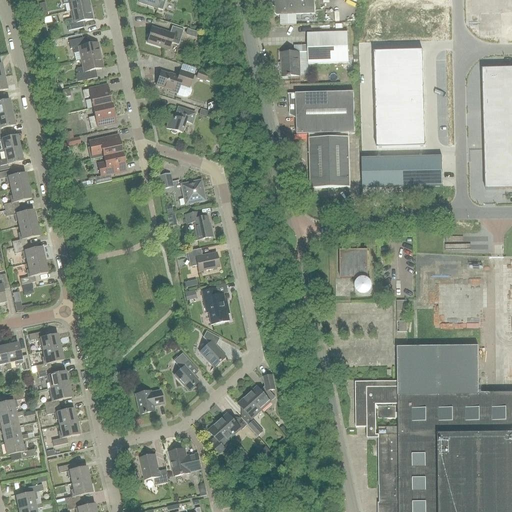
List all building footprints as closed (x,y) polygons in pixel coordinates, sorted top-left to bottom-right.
[(68,4),(70,12),(90,7),(87,0),(61,0),(62,5),(68,4)] [(139,0),(138,3),(162,11),(165,0),(139,0)] [(276,16),(315,14),(313,0),(273,0),(272,1),(272,6),(274,8),(274,14),(276,16)] [(393,0),(372,0),(372,8),(393,8),(393,0)] [(48,15),(47,7),(39,8),(40,17),(48,15)] [(92,20),(90,7),(70,12),(71,19),(65,21),(68,32),(82,29),(80,23),(92,20)] [(429,7),(393,8),(394,20),(394,32),(430,31),(429,7)] [(393,8),(372,8),(373,20),(394,20),(393,8)] [(394,20),(373,20),(373,33),(394,32),(394,20)] [(178,46),(183,31),(171,27),(169,34),(151,28),(146,43),(168,51),(171,44),(178,46)] [(299,58),(308,58),(308,65),(349,63),(348,33),(307,34),(307,47),(294,47),(294,54),(281,54),(281,69),(280,69),(282,78),(291,78),(291,77),(300,77),(299,58)] [(78,53),(80,61),(100,56),(97,44),(85,46),(84,38),(68,42),(69,50),(71,49),(73,54),(78,53)] [(422,51),(398,52),(398,62),(399,73),(423,72),(422,51)] [(398,52),(374,53),(374,63),(398,62),(398,52)] [(103,69),(100,56),(80,61),(82,68),(76,69),(77,74),(75,75),(77,83),(92,79),(91,72),(103,69)] [(398,62),(374,63),(374,74),(399,73),(398,62)] [(504,69),(482,70),(482,90),(505,89),(504,69)] [(198,71),(196,79),(205,82),(205,81),(208,82),(210,76),(207,75),(208,74),(198,71)] [(188,89),(193,76),(180,72),(178,78),(160,72),(156,87),(168,91),(167,91),(176,94),(179,86),(188,89)] [(423,72),(399,73),(399,84),(399,95),(423,94),(423,72)] [(399,73),(374,74),(375,85),(399,84),(399,73)] [(399,84),(375,85),(375,95),(399,95),(399,84)] [(92,109),(111,105),(106,85),(88,89),(88,90),(82,91),(83,99),(90,97),(92,109)] [(505,89),(482,90),(483,100),(505,99),(505,89)] [(56,93),(58,100),(70,97),(68,90),(56,93)] [(349,138),(348,134),(355,134),(354,93),(289,95),(289,116),(296,116),(297,135),(308,135),(308,139),(335,138),(349,138)] [(423,94),(399,95),(399,105),(424,105),(423,94)] [(399,95),(375,95),(375,106),(399,105),(399,95)] [(505,99),(483,100),(483,110),(505,109),(505,99)] [(0,115),(11,114),(9,101),(0,102),(0,115)] [(111,105),(92,109),(94,117),(88,119),(90,130),(115,125),(111,105)] [(399,105),(375,106),(376,117),(400,116),(399,105)] [(424,105),(399,105),(400,116),(400,127),(424,126),(424,105)] [(165,129),(170,131),(170,132),(171,134),(174,135),(176,134),(176,133),(181,134),(185,123),(191,125),(194,114),(177,108),(174,118),(169,117),(165,129)] [(198,115),(208,118),(214,120),(216,114),(200,109),(198,115)] [(505,109),(483,110),(483,120),(505,119),(505,109)] [(0,129),(14,126),(11,114),(0,115),(0,129)] [(400,116),(376,117),(376,128),(400,127),(400,116)] [(505,119),(483,120),(483,130),(506,129),(505,119)] [(424,126),(400,127),(400,138),(401,148),(425,147),(424,126)] [(400,127),(376,128),(376,138),(400,138),(400,127)] [(506,129),(483,130),(484,140),(506,139),(506,129)] [(0,153),(3,153),(19,149),(17,137),(1,140),(0,136),(0,153)] [(88,142),(92,160),(103,158),(121,154),(117,136),(88,142)] [(79,138),(64,141),(65,148),(80,145),(79,138)] [(336,164),(335,138),(308,139),(309,164),(336,164)] [(336,164),(349,163),(349,138),(335,138),(336,164)] [(400,138),(376,138),(377,149),(401,148),(400,138)] [(506,139),(484,140),(484,150),(506,149),(506,139)] [(22,162),(19,149),(3,153),(5,160),(0,161),(0,171),(7,170),(6,165),(22,162)] [(506,149),(484,150),(485,190),(507,190),(507,169),(506,159),(506,149)] [(125,172),(121,154),(103,158),(104,164),(97,165),(100,177),(94,179),(96,185),(111,182),(110,175),(125,172)] [(401,158),(401,173),(441,172),(441,157),(401,158)] [(381,159),(381,189),(401,188),(401,173),(401,158),(381,159)] [(361,159),(361,189),(381,189),(381,159),(361,159)] [(349,163),(336,164),(309,164),(310,189),(350,188),(349,163)] [(8,185),(9,191),(28,187),(25,174),(12,177),(10,171),(0,173),(0,179),(4,179),(6,186),(8,185)] [(401,173),(401,188),(441,187),(441,172),(401,173)] [(160,191),(173,188),(170,175),(157,177),(160,191)] [(184,205),(204,201),(200,181),(180,185),(184,205)] [(2,205),(4,212),(18,208),(17,203),(30,200),(28,187),(9,191),(11,197),(8,197),(10,204),(2,205)] [(16,222),(18,228),(35,224),(33,211),(20,214),(18,208),(4,212),(5,217),(12,216),(14,223),(16,222)] [(193,223),(194,231),(192,231),(190,233),(192,241),(194,242),(197,241),(212,237),(210,230),(209,230),(206,217),(198,219),(197,213),(184,216),(186,224),(193,223)] [(169,227),(177,226),(175,216),(167,217),(169,227)] [(11,243),(12,248),(26,245),(25,239),(38,236),(35,224),(18,228),(19,234),(16,234),(18,241),(11,243)] [(24,259),(26,265),(44,261),(41,248),(28,251),(26,245),(12,248),(13,254),(20,253),(22,259),(24,259)] [(197,272),(218,268),(215,253),(201,256),(199,249),(186,252),(189,268),(196,266),(197,272)] [(361,280),(362,279),(363,279),(365,280),(364,279),(367,278),(367,251),(340,251),(340,279),(361,279),(361,280)] [(44,261),(26,265),(27,271),(25,271),(26,278),(19,280),(20,286),(35,283),(34,277),(47,274),(44,261)] [(365,280),(363,279),(362,279),(361,280),(360,280),(359,281),(358,281),(357,282),(356,283),(356,284),(355,284),(355,285),(354,286),(354,288),(354,289),(354,290),(355,291),(355,292),(356,293),(357,294),(357,295),(358,296),(359,296),(360,297),(362,297),(363,297),(365,297),(366,297),(367,296),(368,296),(369,295),(370,294),(370,293),(371,292),(371,291),(372,290),(372,289),(372,288),(372,287),(372,286),(371,285),(371,284),(371,283),(370,282),(369,281),(368,281),(367,280),(365,280)] [(227,315),(228,314),(226,305),(225,305),(222,294),(216,296),(215,288),(200,292),(205,313),(207,313),(210,325),(228,321),(227,315)] [(406,302),(403,302),(396,302),(397,332),(406,332),(406,302)] [(40,346),(42,352),(59,348),(56,335),(44,338),(42,332),(28,335),(29,341),(37,340),(38,347),(40,346)] [(213,368),(224,358),(214,346),(218,339),(205,332),(202,338),(208,344),(198,353),(213,368)] [(17,344),(4,347),(8,364),(9,363),(14,362),(15,365),(21,364),(23,371),(29,370),(26,356),(20,357),(17,344)] [(438,437),(439,511),(511,511),(511,392),(478,393),(478,346),(437,347),(438,437)] [(11,370),(9,363),(8,364),(4,347),(0,348),(0,365),(5,364),(6,371),(11,370)] [(367,438),(378,438),(438,437),(437,347),(397,347),(397,382),(355,383),(355,427),(366,427),(367,438)] [(35,367),(36,372),(50,369),(49,363),(62,361),(59,348),(42,352),(43,357),(41,358),(42,365),(35,367)] [(187,391),(197,382),(184,368),(189,363),(181,354),(172,362),(180,370),(174,376),(187,391)] [(49,383),(50,389),(68,385),(65,373),(52,375),(50,369),(36,372),(38,379),(45,377),(46,384),(49,383)] [(272,375),(263,377),(266,391),(275,390),(272,375)] [(43,404),(45,410),(59,407),(57,401),(70,398),(68,385),(50,389),(51,395),(49,395),(51,402),(43,404)] [(247,396),(260,411),(270,402),(274,398),(270,393),(265,397),(256,387),(247,396)] [(152,407),(162,405),(159,391),(149,393),(149,392),(134,395),(139,415),(154,412),(152,407)] [(0,404),(0,417),(15,415),(15,414),(14,409),(17,408),(15,401),(23,400),(22,394),(7,397),(8,403),(0,404)] [(251,419),(260,411),(247,396),(237,404),(251,419)] [(60,413),(59,407),(45,410),(46,416),(53,414),(55,421),(57,421),(58,426),(76,422),(73,410),(60,413)] [(15,415),(0,417),(0,426),(1,431),(18,427),(16,418),(22,416),(21,412),(15,414),(15,415)] [(217,422),(231,437),(240,429),(241,430),(246,425),(240,418),(235,423),(227,414),(217,422)] [(257,437),(263,432),(253,421),(247,426),(257,437)] [(79,435),(76,422),(58,426),(59,432),(57,432),(59,439),(51,441),(53,447),(67,444),(65,438),(79,435)] [(221,446),(231,437),(217,422),(207,431),(214,439),(209,444),(218,454),(224,449),(221,446)] [(1,431),(4,444),(20,440),(21,440),(27,439),(26,435),(20,436),(18,427),(1,431)] [(378,504),(378,511),(439,511),(438,437),(378,438),(379,504),(378,504)] [(20,440),(4,444),(6,456),(19,453),(21,459),(35,456),(34,450),(26,452),(24,445),(22,445),(21,440),(20,440)] [(188,472),(200,469),(197,454),(185,457),(183,449),(168,452),(174,477),(188,474),(188,472)] [(154,486),(168,483),(165,470),(157,472),(153,456),(140,459),(144,480),(153,478),(154,486)] [(70,479),(71,485),(89,481),(86,468),(72,471),(71,465),(57,468),(58,474),(66,472),(67,479),(70,479)] [(64,499),(65,505),(79,502),(78,496),(91,494),(89,481),(71,485),(72,490),(70,491),(71,497),(64,499)] [(43,492),(41,485),(24,489),(26,495),(15,497),(18,510),(34,506),(33,500),(36,500),(35,493),(43,492)] [(95,511),(94,505),(81,508),(79,502),(65,505),(66,511),(74,510),(74,511),(95,511)]
